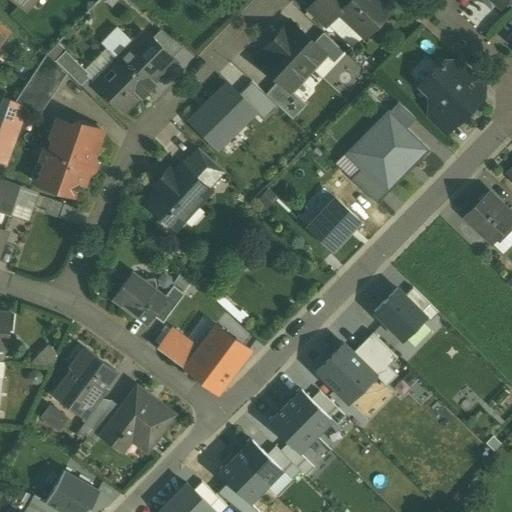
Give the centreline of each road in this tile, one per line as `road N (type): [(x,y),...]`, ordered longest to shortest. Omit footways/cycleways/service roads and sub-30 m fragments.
road 1 (residential): [(511,123),(214,414)]
road 2 (residential): [(269,0),(136,140),(60,303)]
road 3 (residential): [(214,414),(146,356),(60,303)]
road 4 (residential): [(214,414),(120,511)]
road 5 (residential): [(511,86),(419,0)]
